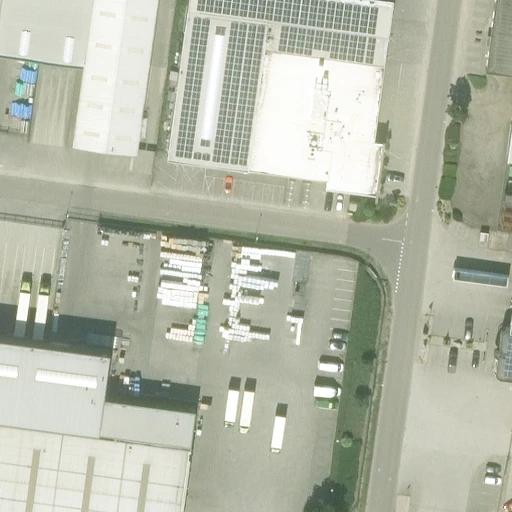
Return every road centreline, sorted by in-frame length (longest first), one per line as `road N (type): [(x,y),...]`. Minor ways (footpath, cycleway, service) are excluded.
road 1 (unclassified): [(0,187),(416,247)]
road 2 (unclassified): [(380,511),(416,247)]
road 3 (unclassified): [(416,247),(449,0)]
road 4 (unknown): [(392,420),(511,430)]
